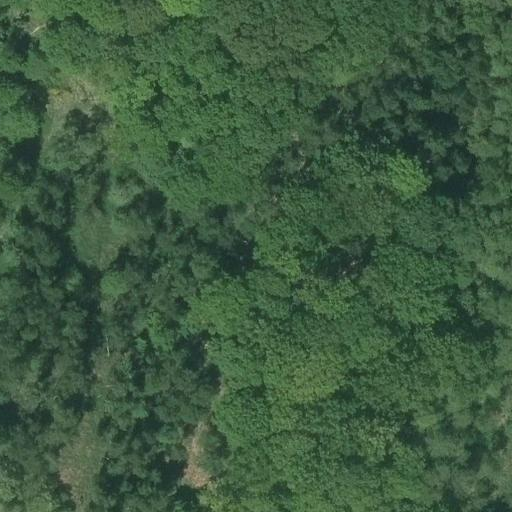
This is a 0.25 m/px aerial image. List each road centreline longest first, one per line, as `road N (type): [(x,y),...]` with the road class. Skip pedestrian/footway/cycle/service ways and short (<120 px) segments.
road 1 (track): [(511,258),(435,306),(346,341),(260,307),(130,155),(91,126),(65,127)]
road 2 (track): [(0,250),(41,152),(65,127)]
